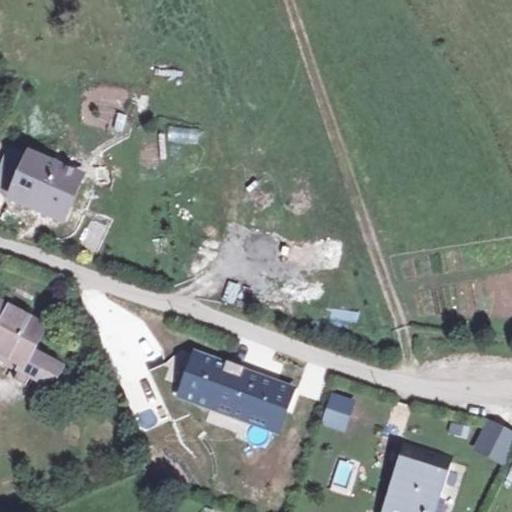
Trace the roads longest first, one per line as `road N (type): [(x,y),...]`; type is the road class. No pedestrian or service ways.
road 1 (residential): [(0,248),(412,387),(511,391)]
road 2 (track): [(288,0),(390,295),(412,387)]
